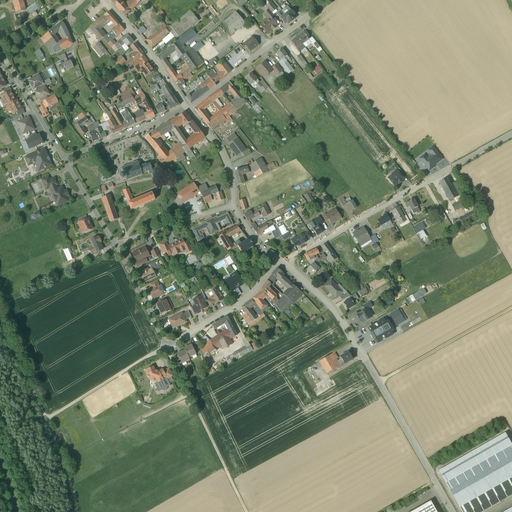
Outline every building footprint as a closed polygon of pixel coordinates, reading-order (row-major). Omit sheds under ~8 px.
[(22,0),(12,0),(16,13),(25,10),(22,0)] [(114,0),(111,3),(125,17),(130,12),(123,6),(120,2),(122,0),(114,0)] [(132,0),(129,0),(123,6),(130,12),(137,5),(132,0)] [(242,8),(247,3),(244,0),(239,0),(237,2),(242,8)] [(34,4),(27,10),(32,18),(37,15),(35,11),(42,6),(40,3),(38,1),(34,4)] [(270,3),(266,7),(271,13),(276,10),(270,3)] [(290,11),(289,9),(287,11),(288,12),(285,15),(291,22),(295,19),(293,17),(294,16),(290,11)] [(268,10),(263,15),(268,21),(270,19),(274,16),(268,10)] [(190,12),(170,28),(173,31),(171,32),(173,35),(173,36),(176,40),(198,22),(193,16),(190,12)] [(108,13),(99,20),(103,27),(110,22),(116,28),(119,25),(116,22),(108,13)] [(235,13),(220,26),(222,28),(225,31),(230,37),(245,24),(235,13)] [(291,22),(285,15),(282,18),(280,16),(279,17),(280,19),(284,24),(286,23),(287,25),(291,22)] [(268,21),(264,24),(262,24),(261,26),(261,27),(267,34),(272,30),(275,28),(274,27),(276,26),(270,19),(268,21)] [(99,20),(94,24),(85,33),(89,36),(93,33),(96,37),(102,32),(99,30),(103,27),(99,20)] [(62,23),(51,31),(46,35),(50,41),(55,37),(54,35),(59,31),(62,35),(64,40),(65,39),(69,37),(65,27),(62,23)] [(119,25),(112,32),(117,37),(124,31),(119,25)] [(166,27),(146,42),(151,49),(165,38),(167,36),(170,33),(171,32),(173,31),(170,28),(166,27)] [(191,30),(178,41),(181,44),(194,33),(191,30)] [(102,32),(96,37),(98,39),(100,41),(103,39),(105,37),(104,35),(102,32)] [(105,37),(103,39),(108,45),(112,41),(117,37),(112,32),(105,37)] [(303,33),(297,38),(302,45),(305,43),(308,46),(311,44),(308,40),(303,33)] [(46,35),(41,39),(44,44),(45,44),(50,41),(46,35)] [(64,40),(59,43),(58,44),(62,51),(73,45),(70,39),(69,37),(65,39),(64,40)] [(125,41),(123,42),(122,43),(119,45),(121,48),(125,45),(127,48),(133,43),(129,37),(125,41)] [(252,38),(244,45),(250,52),(257,45),(252,38)] [(297,38),(291,43),(296,50),(299,53),(302,51),(299,47),(302,45),(297,38)] [(57,40),(47,47),(51,55),(55,53),(52,49),(58,44),(59,43),(57,40)] [(181,44),(178,41),(173,45),(177,50),(175,52),(177,55),(179,53),(182,57),(182,56),(187,52),(185,49),(181,44)] [(106,52),(99,43),(92,48),(100,57),(106,52)] [(200,47),(198,44),(190,50),(192,52),(195,50),(195,51),(200,47)] [(173,45),(166,51),(170,56),(171,55),(171,54),(174,52),(175,52),(177,50),(173,45)] [(144,56),(137,47),(133,50),(136,53),(131,57),(132,58),(133,59),(136,62),(144,56)] [(39,50),(34,53),(39,61),(45,58),(39,50)] [(187,52),(182,56),(186,62),(188,65),(197,59),(192,52),(190,50),(187,52)] [(282,50),(276,54),(281,61),(283,64),(286,62),(284,59),(287,56),(282,50)] [(166,51),(157,58),(160,63),(165,60),(170,56),(166,51)] [(177,55),(172,59),(175,63),(178,60),(182,57),(179,53),(177,55)] [(64,54),(57,57),(54,59),(56,63),(60,61),(60,62),(67,59),(64,54)] [(120,57),(115,62),(119,67),(125,62),(120,57)] [(188,65),(183,69),(187,75),(196,69),(203,64),(204,64),(199,58),(197,59),(188,65)] [(132,60),(125,65),(128,69),(136,62),(133,59),(132,60)] [(167,64),(165,60),(160,63),(166,70),(169,67),(170,67),(167,64)] [(71,61),(63,65),(58,67),(60,70),(64,68),(66,72),(73,68),(71,61)] [(138,61),(133,65),(137,71),(140,68),(143,66),(138,61)] [(231,72),(222,61),(216,67),(220,72),(222,74),(220,75),(223,78),(231,72)] [(283,64),(281,61),(278,63),(284,71),(287,69),(283,64)] [(153,72),(147,63),(143,66),(140,68),(147,77),(153,72)] [(265,64),(262,66),(261,65),(257,69),(263,77),(267,74),(268,75),(272,72),(265,64)] [(276,66),(271,70),(276,76),(282,72),(276,66)] [(177,76),(176,74),(175,75),(169,67),(166,70),(175,83),(179,81),(179,80),(182,78),(187,75),(183,69),(179,72),(181,74),(177,76)] [(287,69),(284,71),(288,75),(293,71),(290,67),(287,69)] [(215,76),(211,71),(206,75),(214,85),(219,81),(223,78),(220,75),(222,74),(220,72),(215,76)] [(254,78),(251,74),(248,77),(248,76),(246,78),(245,79),(251,85),(254,83),(256,85),(257,85),(259,83),(257,80),(255,77),(254,78)] [(214,85),(206,75),(202,78),(206,82),(212,89),(215,86),(214,85)] [(38,76),(29,81),(33,89),(35,88),(40,86),(42,89),(45,87),(51,84),(49,79),(42,83),(38,76)] [(179,81),(175,83),(176,85),(178,89),(185,84),(183,82),(188,79),(186,76),(179,81)] [(259,83),(257,85),(256,85),(255,86),(258,90),(262,87),(264,90),(267,87),(262,81),(259,83)] [(212,89),(206,82),(203,84),(209,91),(212,89)] [(229,83),(219,90),(223,94),(226,92),(226,91),(228,90),(236,99),(237,100),(241,97),(229,83)] [(196,93),(190,98),(188,96),(185,98),(190,105),(209,91),(203,84),(197,88),(198,90),(195,92),(196,93)] [(173,96),(167,86),(162,89),(163,92),(162,92),(164,96),(167,99),(173,96)] [(37,92),(35,93),(39,100),(46,96),(49,95),(45,87),(42,89),(37,92)] [(129,91),(121,95),(117,88),(114,90),(120,101),(125,111),(127,110),(124,106),(132,102),(134,101),(133,99),(131,95),(129,91)] [(219,90),(208,98),(211,103),(214,101),(223,94),(219,90)] [(5,95),(4,95),(3,95),(2,95),(1,97),(2,98),(3,99),(7,106),(8,105),(15,101),(10,92),(5,95)] [(143,94),(136,97),(140,105),(143,103),(147,101),(143,94)] [(48,99),(45,100),(49,107),(58,102),(54,95),(48,99)] [(164,96),(160,98),(162,102),(164,100),(166,105),(170,103),(167,99),(164,96)] [(236,99),(230,105),(236,111),(246,103),(241,97),(237,100),(236,99)] [(208,98),(194,109),(200,117),(204,114),(201,110),(209,104),(211,103),(208,98)] [(15,101),(8,105),(12,111),(11,113),(12,114),(13,115),(15,114),(15,113),(16,112),(21,110),(21,109),(16,100),(15,101)] [(170,103),(166,105),(167,105),(169,110),(179,106),(176,100),(170,103)] [(125,111),(120,101),(114,104),(111,106),(113,111),(115,114),(121,111),(122,113),(126,111),(127,111),(127,110),(125,111)] [(222,110),(214,101),(211,103),(214,106),(217,109),(219,111),(219,112),(222,110)] [(162,105),(155,108),(158,115),(165,112),(163,107),(162,105)] [(222,110),(219,112),(223,117),(227,114),(229,117),(236,112),(236,111),(230,105),(222,110)] [(111,106),(103,111),(105,115),(106,115),(109,121),(112,120),(111,118),(110,118),(109,115),(112,114),(111,112),(113,111),(111,106)] [(145,109),(148,114),(145,115),(147,120),(154,117),(152,111),(150,107),(145,109)] [(44,109),(41,111),(44,118),(49,115),(46,108),(44,109)] [(135,113),(134,114),(135,116),(131,118),(135,124),(138,123),(147,120),(145,115),(142,110),(139,112),(135,113)] [(127,114),(126,111),(122,113),(121,114),(124,121),(125,120),(126,123),(123,125),(126,129),(135,124),(131,118),(131,117),(129,113),(127,114)] [(204,114),(200,117),(209,128),(212,131),(215,129),(217,127),(226,120),(223,117),(219,112),(214,117),(211,119),(210,120),(208,119),(204,114)] [(185,113),(177,118),(181,125),(183,127),(188,125),(192,122),(185,113)] [(17,123),(23,120),(21,115),(18,116),(13,119),(15,123),(17,123)] [(22,135),(35,130),(29,117),(23,120),(17,123),(22,135)] [(83,120),(79,122),(82,127),(85,125),(83,123),(88,121),(86,118),(83,120)] [(177,118),(169,123),(174,129),(174,130),(177,128),(179,127),(178,127),(181,125),(177,118)] [(95,123),(92,125),(93,126),(94,129),(95,131),(100,129),(97,122),(95,123)] [(114,124),(113,122),(109,125),(110,126),(110,127),(112,131),(113,133),(113,135),(126,129),(123,125),(120,122),(119,123),(118,123),(120,127),(117,129),(114,124)] [(192,122),(188,125),(195,134),(190,138),(195,145),(204,138),(192,122)] [(166,125),(160,129),(156,131),(160,137),(161,138),(163,136),(170,131),(166,125)] [(177,128),(174,130),(174,129),(172,130),(180,143),(178,144),(182,148),(186,146),(184,143),(182,141),(184,139),(177,128)] [(102,134),(100,129),(95,131),(95,132),(99,140),(99,141),(106,138),(104,133),(102,134)] [(156,131),(144,139),(155,151),(161,146),(162,146),(156,140),(160,137),(156,131)] [(95,132),(89,134),(93,143),(99,140),(95,132)] [(233,134),(224,141),(227,145),(236,138),(233,134)] [(29,150),(43,144),(39,135),(37,136),(29,140),(25,142),(29,150)] [(236,138),(227,145),(228,146),(237,139),(236,138)] [(188,140),(186,142),(184,139),(182,141),(184,143),(186,146),(189,150),(193,147),(188,140)] [(237,139),(228,146),(231,150),(237,157),(241,154),(245,151),(239,144),(240,143),(237,139)] [(182,148),(178,144),(176,146),(178,148),(175,150),(175,151),(172,153),(176,159),(182,155),(185,152),(189,150),(186,146),(182,148)] [(161,146),(155,151),(159,156),(157,158),(159,161),(168,154),(161,146)] [(419,160),(421,162),(427,169),(429,171),(433,168),(432,167),(441,160),(432,148),(428,151),(431,156),(426,160),(424,156),(419,160)] [(44,150),(25,158),(28,166),(37,162),(41,170),(51,165),(49,161),(48,161),(47,158),(48,158),(44,150)] [(168,154),(159,161),(164,167),(172,160),(173,161),(176,159),(172,153),(171,152),(168,154)] [(182,155),(176,159),(178,163),(185,158),(182,155)] [(260,159),(257,162),(264,174),(268,172),(265,168),(260,159)] [(172,160),(164,167),(166,170),(175,163),(173,161),(172,160)] [(131,165),(121,168),(123,174),(118,176),(121,181),(125,180),(126,182),(142,175),(142,174),(148,172),(149,176),(151,175),(152,174),(153,174),(155,172),(154,169),(151,169),(150,165),(146,166),(146,165),(139,167),(139,166),(140,166),(140,165),(140,164),(140,163),(139,162),(138,162),(137,162),(131,164),(131,165)] [(264,174),(257,162),(249,166),(252,171),(255,176),(256,178),(264,174)] [(422,173),(427,169),(421,162),(417,165),(422,173)] [(275,163),(265,168),(268,172),(278,168),(275,163)] [(239,170),(234,172),(237,182),(242,181),(241,176),(249,173),(248,172),(247,168),(239,170)] [(393,177),(392,176),(388,179),(394,187),(398,184),(398,185),(402,182),(401,182),(403,180),(400,176),(399,177),(396,174),(393,177)] [(255,176),(242,182),(243,184),(256,178),(255,176)] [(55,178),(49,181),(51,188),(56,186),(57,185),(55,178)] [(446,179),(438,184),(443,192),(450,188),(446,179)] [(62,187),(57,189),(56,186),(51,188),(49,181),(43,184),(46,190),(49,189),(55,201),(58,199),(60,205),(68,201),(66,197),(68,196),(66,191),(64,192),(62,187)] [(193,183),(177,193),(180,199),(185,196),(186,196),(188,200),(196,195),(196,194),(199,192),(197,188),(193,183)] [(205,184),(197,188),(199,192),(201,195),(200,194),(207,190),(205,184)] [(207,190),(200,194),(201,195),(203,199),(210,196),(218,192),(215,187),(207,190)] [(444,195),(449,202),(460,196),(455,187),(453,188),(454,189),(444,195)] [(152,193),(133,201),(128,189),(123,191),(131,210),(155,200),(152,193)] [(117,220),(109,196),(102,198),(110,222),(117,220)] [(210,196),(203,199),(205,204),(212,201),(210,196)] [(315,205),(310,196),(305,199),(309,208),(315,205)] [(244,199),(239,201),(242,211),(247,210),(244,199)] [(349,199),(344,201),(346,205),(345,206),(345,207),(349,213),(356,209),(352,202),(351,202),(349,199)] [(413,200),(404,205),(406,209),(409,208),(411,211),(414,210),(417,208),(413,200)] [(463,200),(455,204),(458,210),(466,205),(463,200)] [(264,205),(256,209),(257,212),(259,215),(262,214),(263,214),(268,212),(264,205)] [(405,217),(400,207),(397,209),(402,218),(405,217)] [(397,209),(391,212),(398,226),(404,222),(402,218),(397,209)] [(341,219),(335,210),(325,216),(328,220),(330,224),(337,220),(337,221),(341,219)] [(250,212),(244,215),(247,222),(254,218),(259,215),(257,212),(252,215),(250,212)] [(473,212),(459,220),(461,225),(476,217),(473,212)] [(227,213),(217,218),(217,216),(213,218),(216,226),(212,228),(215,234),(220,231),(217,224),(225,221),(226,224),(223,225),(225,229),(233,225),(227,213)] [(383,218),(377,222),(379,227),(380,226),(383,225),(389,222),(386,215),(383,217),(383,218)] [(319,217),(311,222),(312,225),(315,223),(318,226),(323,223),(320,219),(319,217)] [(79,223),(78,224),(80,229),(82,230),(84,233),(85,233),(87,232),(88,231),(92,229),(88,219),(87,220),(79,223)] [(201,225),(192,230),(197,242),(204,239),(202,235),(200,236),(199,232),(206,229),(209,236),(215,234),(212,228),(211,226),(207,228),(204,222),(201,224),(201,225)] [(389,222),(383,225),(380,226),(382,230),(391,225),(389,222)] [(318,226),(315,223),(312,225),(315,228),(312,230),(317,237),(322,233),(318,226)] [(425,223),(413,230),(423,249),(429,245),(422,233),(429,229),(425,223)] [(257,229),(254,231),(258,237),(263,234),(262,232),(270,228),(268,224),(265,225),(257,229)] [(238,227),(224,234),(227,238),(240,231),(238,227)] [(363,229),(357,233),(356,232),(352,234),(359,245),(364,242),(365,243),(370,241),(370,240),(369,238),(363,229)] [(308,232),(302,235),(305,241),(311,238),(308,232)] [(227,238),(224,234),(219,237),(224,244),(222,245),(224,249),(226,248),(231,245),(227,238)] [(295,239),(296,242),(292,244),(293,245),(294,247),(298,245),(299,246),(306,243),(305,241),(302,235),(295,239)] [(98,237),(90,241),(93,249),(91,250),(92,254),(103,250),(100,243),(98,237)] [(248,240),(240,244),(239,241),(234,244),(236,247),(237,246),(242,254),(253,247),(248,240)] [(177,244),(170,248),(173,255),(180,252),(180,251),(180,249),(182,248),(184,249),(186,253),(191,251),(187,242),(183,243),(182,241),(176,243),(177,244)] [(333,255),(325,245),(321,247),(328,257),(326,258),(326,259),(330,264),(334,260),(335,262),(337,260),(333,255)] [(145,248),(132,254),(136,262),(135,263),(137,267),(143,264),(141,260),(149,257),(145,248)] [(156,250),(150,252),(153,258),(159,256),(156,250)] [(316,250),(304,255),(308,262),(314,259),(313,256),(318,253),(316,250)] [(186,259),(189,265),(197,262),(194,256),(186,259)] [(214,271),(227,264),(224,258),(210,265),(214,271)] [(382,264),(379,258),(371,263),(375,268),(382,264)] [(157,261),(149,265),(151,269),(153,271),(160,268),(158,265),(159,265),(157,261)] [(310,266),(306,271),(312,277),(319,270),(313,264),(310,266)] [(396,269),(393,264),(387,268),(391,273),(396,269)] [(147,269),(145,271),(145,272),(141,274),(144,283),(152,279),(152,278),(155,277),(153,271),(151,269),(148,271),(147,269)] [(282,273),(276,269),(271,275),(272,275),(276,279),(281,283),(285,279),(283,277),(284,276),(281,274),(282,273)] [(225,281),(232,292),(237,289),(243,285),(236,273),(230,276),(231,278),(225,281)] [(276,279),(272,275),(267,282),(270,285),(272,286),(273,285),(275,283),(274,282),(276,279)] [(303,295),(285,279),(281,283),(288,289),(288,290),(298,299),(303,295)] [(342,293),(330,281),(324,287),(332,296),(332,295),(336,299),(338,297),(342,293)] [(267,282),(261,290),(261,291),(265,294),(269,298),(272,301),(275,297),(269,291),(270,290),(268,288),(270,285),(267,282)] [(151,289),(148,291),(153,300),(162,295),(158,286),(158,285),(155,287),(151,289)] [(223,300),(217,289),(211,292),(212,293),(212,292),(214,295),(210,298),(211,300),(211,299),(215,306),(217,305),(217,304),(223,300)] [(237,289),(232,292),(230,293),(233,297),(237,297),(241,294),(237,289)] [(405,296),(408,303),(415,300),(414,297),(423,293),(422,289),(405,296)] [(298,299),(288,290),(283,295),(284,297),(289,301),(291,303),(293,305),(298,299)] [(262,296),(259,293),(252,299),(257,306),(261,311),(266,307),(262,301),(264,298),(262,296)] [(342,293),(338,297),(342,301),(350,297),(346,293),(344,295),(342,293)] [(269,298),(265,294),(262,296),(264,298),(270,304),(273,302),(272,301),(269,298)] [(275,299),(275,297),(272,301),(273,302),(279,311),(281,313),(291,303),(289,301),(284,297),(278,303),(275,299)] [(350,300),(343,304),(345,307),(344,307),(346,310),(346,309),(346,310),(354,306),(352,303),(356,301),(354,298),(350,300)] [(202,299),(198,301),(197,299),(193,301),(195,306),(196,306),(198,312),(206,308),(202,299)] [(211,300),(206,302),(210,308),(215,306),(211,299),(211,300)] [(166,300),(155,305),(160,316),(171,311),(166,300)] [(249,302),(241,308),(245,313),(252,322),(256,320),(255,319),(249,310),(253,307),(249,302)] [(279,311),(273,302),(270,304),(276,312),(279,311)] [(369,303),(362,307),(365,311),(367,310),(372,307),(369,303)] [(254,308),(253,309),(259,317),(263,314),(261,311),(257,306),(254,308)] [(365,311),(356,316),(358,319),(359,319),(362,323),(372,317),(367,310),(365,311)] [(394,321),(395,324),(402,319),(398,311),(390,316),(393,322),(394,321)] [(188,312),(182,315),(185,321),(191,318),(188,312)] [(252,322),(245,313),(241,316),(248,326),(252,322)] [(177,318),(176,317),(168,320),(173,329),(186,323),(185,321),(182,315),(177,318)] [(227,317),(218,323),(220,327),(221,328),(226,325),(228,331),(232,338),(236,336),(229,321),(227,317)] [(252,322),(248,326),(250,328),(261,319),(259,317),(255,319),(256,320),(252,322)] [(378,344),(394,334),(385,319),(369,328),(371,332),(369,332),(374,341),(376,340),(378,344)] [(218,323),(212,326),(217,337),(221,335),(217,328),(220,327),(218,323)] [(217,337),(216,337),(221,346),(223,350),(231,345),(228,340),(225,333),(221,335),(217,337)] [(216,337),(210,342),(204,347),(200,350),(204,354),(210,348),(212,352),(221,346),(216,337)] [(198,342),(192,345),(195,351),(201,348),(198,342)] [(184,351),(177,354),(181,364),(189,360),(188,358),(195,355),(191,345),(183,349),(184,351)] [(249,346),(232,355),(235,360),(252,351),(249,346)] [(334,353),(329,356),(332,362),(336,360),(337,359),(334,353)] [(347,353),(339,357),(342,361),(338,363),(340,367),(344,365),(352,360),(347,353)] [(329,356),(319,362),(326,374),(336,369),(337,369),(332,362),(329,356)] [(336,360),(332,362),(337,369),(340,367),(338,363),(336,360)] [(155,371),(153,367),(146,370),(148,374),(147,375),(149,379),(151,379),(151,380),(156,382),(157,381),(158,382),(166,378),(163,372),(162,370),(158,372),(155,371)] [(168,369),(163,372),(166,378),(166,380),(171,377),(172,377),(168,369)] [(166,378),(158,382),(155,383),(155,385),(158,392),(161,391),(162,389),(162,388),(163,388),(164,387),(165,387),(166,387),(167,388),(170,386),(169,383),(173,381),(171,377),(166,380),(166,378)] [(511,443),(506,434),(440,472),(462,511),(482,511),(511,495),(511,443)] [(435,511),(429,502),(411,511),(435,511)]
